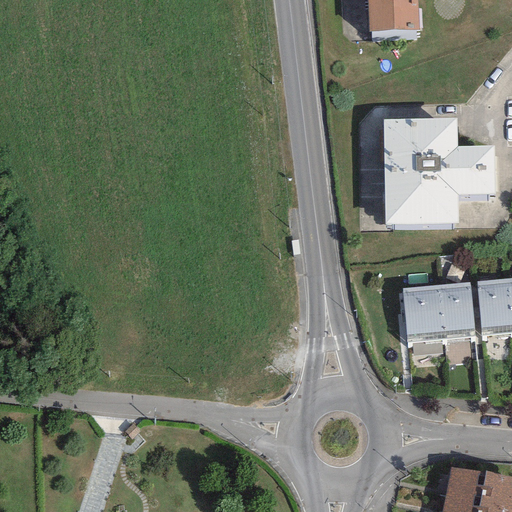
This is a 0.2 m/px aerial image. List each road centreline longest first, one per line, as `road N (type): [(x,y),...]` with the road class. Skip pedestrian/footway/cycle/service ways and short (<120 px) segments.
road 1 (secondary): [(294,0),(333,319)]
road 2 (unclassified): [(0,411),(232,440)]
road 3 (unknown): [(511,65),(498,86),(504,205)]
